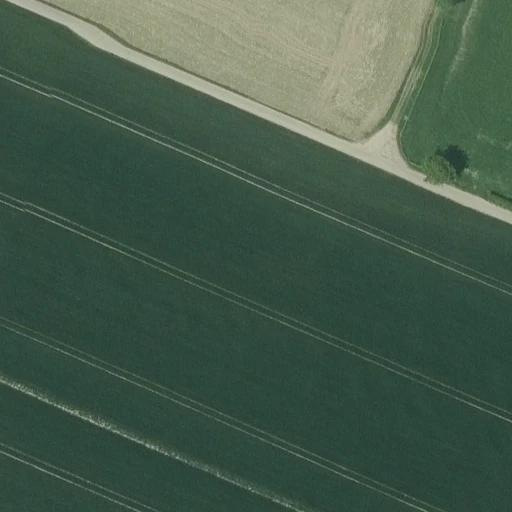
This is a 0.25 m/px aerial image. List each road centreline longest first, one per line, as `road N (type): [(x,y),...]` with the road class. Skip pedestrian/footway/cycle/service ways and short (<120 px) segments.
road 1 (track): [(6,0),(511,213)]
road 2 (track): [(370,152),(435,0)]
